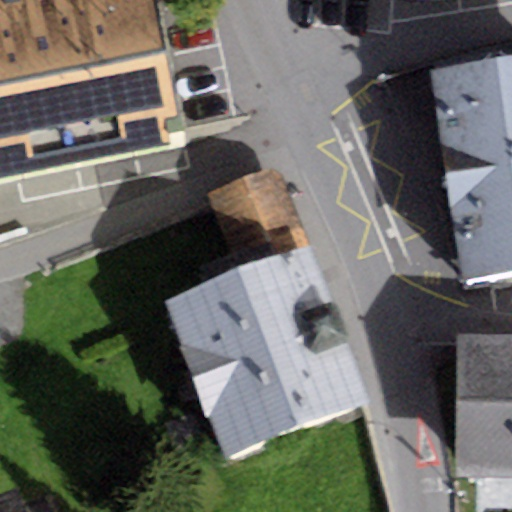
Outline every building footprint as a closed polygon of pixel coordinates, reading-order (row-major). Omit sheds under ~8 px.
[(2,0),(0,0),(0,181),(182,149),(154,0),(2,0)] [(511,62),(429,72),(442,175),(511,166),(511,62)] [(511,166),(442,175),(454,278),(511,270),(511,166)] [(240,274),(306,249),(275,169),(210,194),(240,274)] [(240,274),(165,302),(226,461),(366,407),(306,249),(240,274)] [(511,475),(511,335),(456,335),(456,476),(511,475)] [(28,511),(21,490),(0,497),(0,511),(28,511)]
